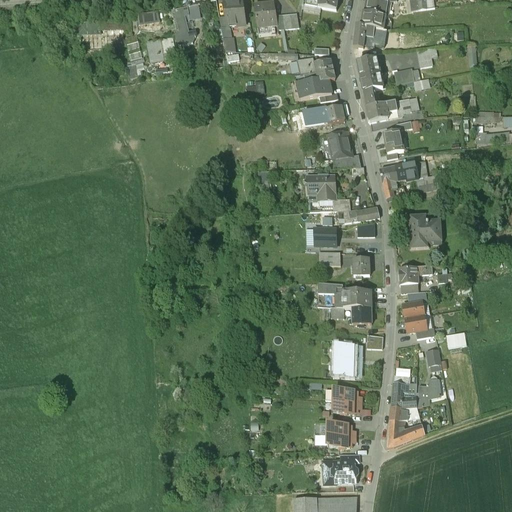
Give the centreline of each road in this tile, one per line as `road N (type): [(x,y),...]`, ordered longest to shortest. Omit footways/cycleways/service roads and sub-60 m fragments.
road 1 (residential): [(352,0),(346,76),(388,246),(390,329),(366,511)]
road 2 (residential): [(192,0),(0,13)]
road 3 (track): [(377,458),(511,410)]
